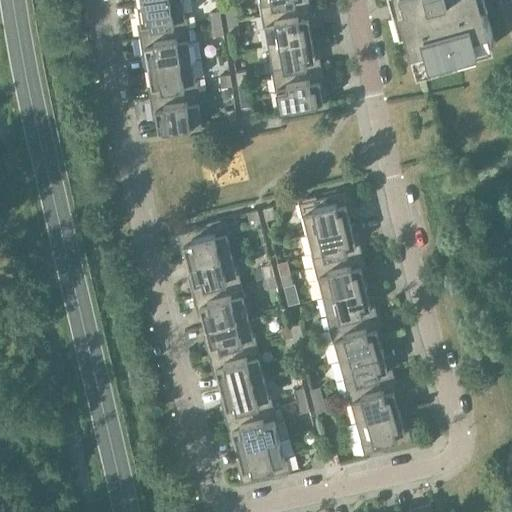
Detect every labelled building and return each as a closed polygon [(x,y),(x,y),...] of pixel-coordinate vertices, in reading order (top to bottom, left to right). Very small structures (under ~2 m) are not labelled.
[(182,0),(155,0),(138,3),(140,14),(136,15),(139,35),(189,27),(186,14),(184,14),(182,0)] [(260,0),(261,1),(259,1),(261,14),(310,5),(309,0),(260,0)] [(488,0),(392,0),(401,30),(406,28),(418,70),(458,58),(457,54),(495,44),(483,2),(489,1),(488,0)] [(310,5),(261,14),(263,27),(265,27),(269,45),(312,37),(310,26),(314,26),(310,5)] [(225,8),(227,20),(237,18),(235,7),(225,8)] [(210,12),(211,23),(222,22),(220,10),(210,12)] [(239,30),(237,18),(227,20),(229,32),(239,30)] [(223,33),(222,22),(211,23),(213,35),(223,33)] [(189,27),(139,35),(143,56),(147,55),(148,66),(192,59),(189,41),(191,40),(189,27)] [(312,37),(269,45),(272,64),(270,64),(272,77),(322,68),(318,48),(314,48),(312,37)] [(192,59),(148,66),(150,77),(146,78),(150,98),(199,90),(197,77),(195,78),(192,59)] [(322,68),(272,77),(275,90),(277,90),(280,109),(283,109),(283,111),(297,109),(296,106),(323,101),(321,89),(325,89),(322,68)] [(237,83),(247,81),(246,69),(235,71),(237,83)] [(232,85),(230,73),(219,75),(222,87),(232,85)] [(199,90),(150,98),(153,119),(157,118),(159,130),(186,126),(187,129),(200,126),(200,123),(202,123),(199,104),(201,103),(199,90)] [(241,107),(243,119),(253,117),(251,106),(241,107)] [(226,110),(227,121),(237,120),(235,108),(226,110)] [(304,216),(308,234),(351,223),(348,213),(352,212),(347,190),(316,198),(316,195),(302,199),(303,201),(298,202),(302,216),(304,216)] [(273,206),(263,208),(266,219),(276,217),(273,206)] [(257,209),(247,212),(250,223),(260,221),(257,209)] [(189,264),(231,253),(227,234),(229,234),(225,220),(221,221),(220,218),(207,222),(207,225),(177,233),(182,254),(186,253),(189,264)] [(314,265),(362,253),(358,233),(354,234),(351,223),(308,234),(313,252),(311,252),(314,265)] [(193,296),(241,283),(238,270),(236,271),(231,253),(189,264),(192,274),(188,276),(193,296)] [(319,278),(323,296),(366,285),(363,275),(367,274),(362,253),(314,265),(317,278),(319,278)] [(290,271),(287,260),(277,263),(280,274),(290,271)] [(261,266),(264,277),(274,274),(271,263),(261,266)] [(293,283),(290,271),(280,274),(283,285),(293,283)] [(277,286),(274,274),(264,277),(267,289),(277,286)] [(205,326),(248,314),(243,296),(245,296),(241,283),(193,296),(198,316),(202,315),(205,326)] [(329,328),(378,316),(373,295),(369,296),(366,285),(323,296),(328,314),(326,315),(329,328)] [(209,358),(258,345),(254,332),(252,333),(248,314),(205,326),(208,336),(204,337),(209,358)] [(335,341),(340,359),(382,348),(379,337),(383,336),(378,316),(329,328),(333,342),(335,341)] [(290,325),(293,337),(304,334),(301,322),(290,325)] [(280,328),(283,339),(293,337),(290,325),(280,328)] [(304,334),(293,337),(296,348),(307,345),(304,334)] [(296,348),(293,337),(283,339),(286,351),(296,348)] [(221,387),(264,376),(259,358),(261,358),(258,345),(209,358),(214,378),(218,377),(221,387)] [(347,391),(395,377),(389,357),(385,358),(382,348),(340,359),(345,377),(343,378),(347,391)] [(225,419),(274,407),(270,394),(269,394),(264,376),(221,387),(224,398),(220,399),(225,419)] [(352,403),(357,421),(399,409),(396,399),(400,397),(395,377),(347,391),(350,404),(352,403)] [(310,389),(313,400),(323,397),(320,386),(310,389)] [(293,390),(296,401),(307,398),(303,387),(293,390)] [(326,409),(323,397),(313,400),(316,412),(326,409)] [(310,410),(307,398),(296,401),(299,413),(310,410)] [(237,449),(280,438),(275,420),(277,420),(274,407),(225,419),(231,439),(235,438),(237,449)] [(369,455),(383,452),(382,448),(412,440),(406,419),(402,420),(399,409),(357,421),(362,439),(360,440),(364,453),(368,452),(369,455)] [(280,438),(237,449),(240,460),(236,461),(242,482),(272,474),(273,477),(287,474),(286,471),(290,470),(287,456),(285,456),(280,438)] [(337,450),(327,453),(330,464),(340,462),(337,450)] [(314,468),(324,465),(321,454),(311,456),(314,468)] [(410,511),(407,511),(432,511),(430,503),(409,508),(410,511)]
